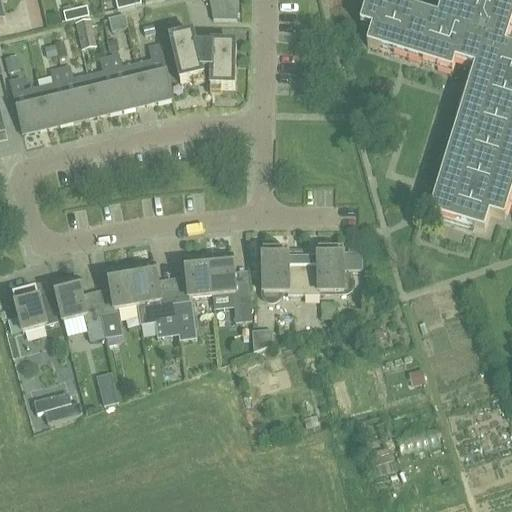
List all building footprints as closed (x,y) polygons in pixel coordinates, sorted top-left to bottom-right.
[(123,0),(115,2),(118,12),(130,9),(127,0),(123,0)] [(127,0),(130,9),(141,6),(139,0),(127,0)] [(375,0),(368,0),(360,27),(372,31),(367,48),(452,75),(456,64),(475,70),(429,217),(484,234),(489,217),(504,221),(511,197),(511,35),(510,35),(511,27),(511,0),(444,0),(438,19),(375,0)] [(75,12),(78,22),(89,19),(87,9),(75,12)] [(66,24),(78,22),(75,12),(63,15),(66,24)] [(93,35),(91,26),(90,22),(75,25),(78,39),(93,35)] [(155,35),(152,25),(137,30),(140,39),(155,35)] [(135,31),(121,34),(128,63),(141,60),(135,31)] [(173,57),(197,51),(193,36),(170,42),(173,57)] [(117,52),(114,42),(107,44),(109,54),(117,52)] [(55,48),(58,59),(65,57),(61,44),(54,46),(55,48)] [(212,61),(236,62),(236,47),(212,46),(212,61)] [(47,62),(58,59),(55,48),(44,51),(47,62)] [(138,69),(147,107),(172,101),(159,49),(149,51),(152,65),(138,69)] [(177,71),(200,65),(197,51),(173,57),(177,71)] [(17,58),(6,61),(10,76),(20,73),(17,58)] [(147,107),(138,69),(122,72),(119,58),(110,61),(122,113),(147,107)] [(88,81),(97,118),(122,113),(110,61),(100,63),(103,77),(88,81)] [(235,77),(236,62),(212,61),(211,76),(235,77)] [(204,80),(200,65),(177,71),(180,86),(204,80)] [(60,73),(73,124),(97,118),(88,81),(73,84),(70,70),(60,73)] [(318,90),(339,89),(338,72),(317,73),(318,90)] [(39,92),(48,130),(73,124),(60,73),(51,75),(54,89),(39,92)] [(235,92),(235,77),(211,76),(211,91),(235,92)] [(11,85),(23,136),(48,130),(39,93),(24,96),(21,82),(11,85)] [(228,128),(219,145),(240,157),(250,141),(228,128)] [(304,298),(303,252),(263,252),(264,296),(266,302),(272,304),(278,302),(280,296),(287,296),(287,299),(304,298)] [(344,252),(303,252),(304,298),(320,298),(320,296),(344,295),(350,293),(352,287),(350,281),(344,278),(344,252)] [(215,260),(209,260),(212,299),(236,296),(234,276),(232,258),(231,255),(215,257),(215,260)] [(185,263),(187,281),(189,301),(191,301),(212,299),(209,260),(202,261),(201,258),(185,260),(185,263)] [(362,263),(344,263),(344,274),(362,274),(362,263)] [(138,270),(131,271),(138,309),(161,305),(158,284),(157,285),(154,267),(153,264),(137,267),(138,270)] [(124,269),(108,272),(108,275),(111,292),(114,313),(138,309),(131,271),(124,272),(124,269)] [(61,285),(54,287),(63,325),(87,319),(82,299),(77,281),(76,279),(60,283),(61,285)] [(7,299),(6,306),(10,311),(17,312),(23,336),(46,329),(46,328),(58,325),(49,295),(38,298),(36,292),(25,295),(24,292),(12,295),(7,299)] [(236,300),(234,300),(236,326),(252,325),(250,299),(236,300)] [(189,301),(175,303),(179,337),(180,339),(195,336),(191,301),(189,301)] [(161,307),(159,307),(161,322),(163,322),(166,339),(179,337),(175,303),(161,305),(161,307)] [(115,317),(101,319),(101,320),(106,339),(121,337),(118,316),(115,317)] [(88,323),(86,323),(93,353),(108,349),(106,339),(101,320),(88,323)] [(272,333),(253,334),(254,355),(273,348),(272,333)] [(43,409),(46,423),(81,413),(78,400),(70,402),(67,389),(32,399),(35,411),(43,409)] [(405,504),(405,511),(455,511),(454,499),(405,504)]
